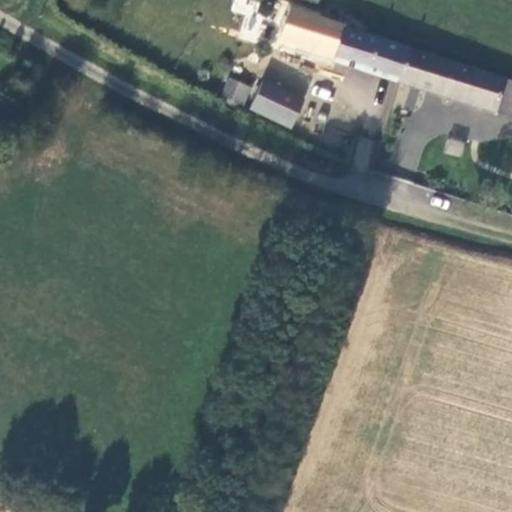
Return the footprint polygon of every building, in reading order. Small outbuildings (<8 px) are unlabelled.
[(243,38),(255,40),(263,3),(250,0),(233,0),(231,12),(248,16),(243,38)] [(321,19),(311,50),(334,57),(334,59),(399,80),(408,47),(321,19)] [(408,47),(399,80),(511,115),(511,79),(501,76),(408,47)] [(222,102),(246,104),(248,82),(224,80),(222,102)] [(263,80),(250,106),(291,126),(303,99),(263,80)] [(487,182),(474,175),(463,196),(477,203),(487,182)]
